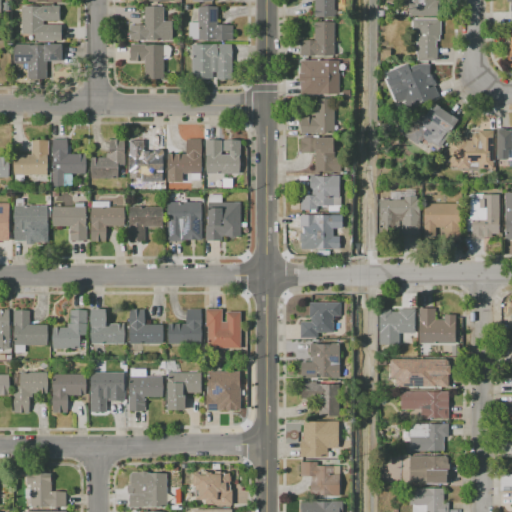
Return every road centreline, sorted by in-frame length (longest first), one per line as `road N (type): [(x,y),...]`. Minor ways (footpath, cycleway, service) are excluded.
road 1 (tertiary): [(266,0),(266,511)]
road 2 (residential): [(267,276),(0,276)]
road 3 (residential): [(266,446),(0,447)]
road 4 (residential): [(266,106),(0,105)]
road 5 (residential): [(511,276),(267,276)]
road 6 (residential): [(482,277),(482,511)]
